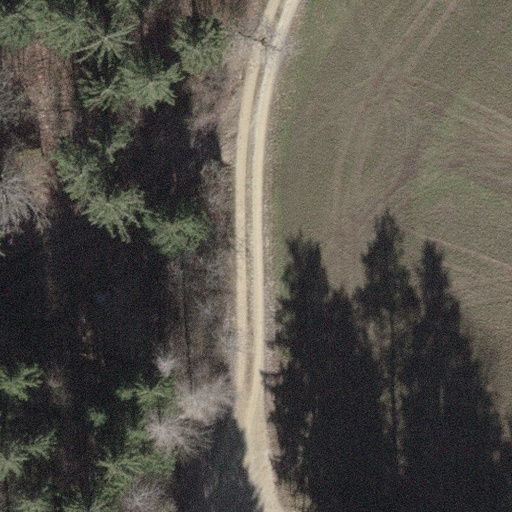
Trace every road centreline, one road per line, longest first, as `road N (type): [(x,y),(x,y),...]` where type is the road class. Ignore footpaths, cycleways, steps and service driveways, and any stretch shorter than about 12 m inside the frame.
road 1 (track): [(286,0),(246,155),(246,445),(338,511)]
road 2 (track): [(257,511),(246,445),(219,511)]
